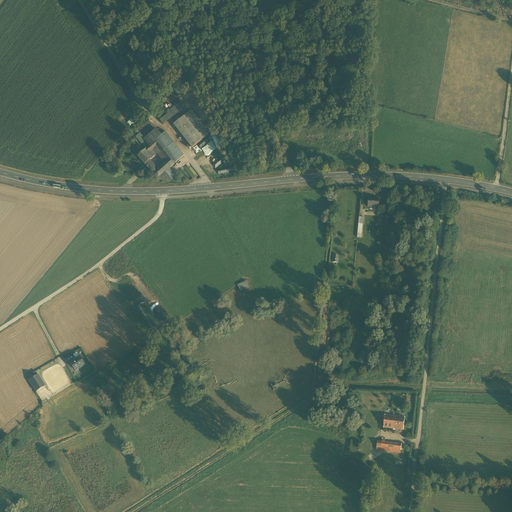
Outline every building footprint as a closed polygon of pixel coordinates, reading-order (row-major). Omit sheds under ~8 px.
[(160,120),(163,125),(185,108),(181,102),(168,112),(169,113),(160,120)] [(192,110),(184,116),(202,140),(211,133),(192,110)] [(173,124),(192,148),(202,140),(184,116),(173,124)] [(145,150),(147,148),(158,139),(161,135),(157,130),(145,141),(139,135),(136,138),(135,138),(145,150)] [(158,139),(165,147),(172,141),(165,132),(161,135),(158,139)] [(156,155),(165,147),(158,139),(147,148),(155,156),(156,155)] [(184,155),(172,141),(165,147),(172,156),(177,162),(184,155)] [(130,151),(137,157),(141,154),(135,147),(130,151)] [(165,147),(156,155),(157,156),(158,155),(164,163),(172,156),(165,147)] [(137,157),(144,166),(149,161),(155,156),(147,148),(145,150),(141,154),(137,157)] [(154,176),(158,179),(170,168),(172,166),(177,162),(172,156),(164,163),(157,170),(149,161),(144,166),(149,170),(154,176)] [(158,179),(164,182),(174,173),(170,168),(158,179)] [(146,173),(151,179),(154,176),(149,170),(146,173)] [(178,176),(174,173),(164,182),(171,182),(178,176)] [(368,207),(378,208),(379,200),(368,199),(368,207)] [(246,281),(237,285),(240,292),(249,288),(246,281)] [(70,363),(75,370),(80,367),(81,368),(85,365),(80,357),(79,357),(76,359),(75,358),(72,359),(73,361),(70,363)] [(27,378),(29,381),(38,375),(36,372),(27,378)] [(36,392),(37,392),(45,387),(38,375),(29,381),(36,392)] [(405,417),(395,416),(385,415),(383,428),(394,429),(403,430),(405,417)] [(391,449),(401,450),(401,444),(385,442),(382,442),(381,448),(391,449)]
